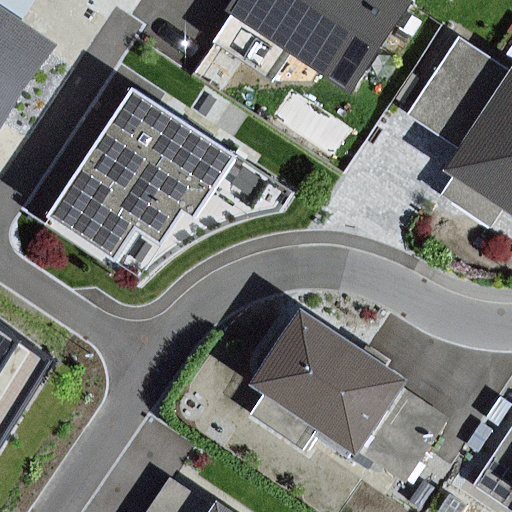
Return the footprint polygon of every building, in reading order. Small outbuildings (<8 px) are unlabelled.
[(0,0),(0,16),(15,26),(33,0),(0,0)] [(403,1),(402,0),(225,0),(217,12),(226,18),(209,45),(271,85),(287,60),(342,95),(403,1)] [(15,26),(0,16),(0,120),(48,48),(15,26)] [(454,147),(504,70),(456,39),(405,115),(454,147)] [(511,68),(507,66),(504,70),(454,147),(437,173),(448,180),(438,196),(487,228),(499,210),(511,218),(511,68)] [(229,156),(127,90),(44,218),(106,258),(127,225),(152,241),(172,211),(186,221),(229,156)] [(398,379),(291,310),(241,387),(347,456),(353,448),(394,386),(398,379)] [(0,423),(41,357),(0,331),(0,423)] [(446,419),(394,386),(353,448),(406,482),(446,419)] [(510,511),(511,509),(511,428),(473,490),(509,511),(510,511)] [(204,511),(209,505),(168,478),(146,511),(204,511)] [(447,495),(438,511),(463,511),(467,506),(447,495)]
